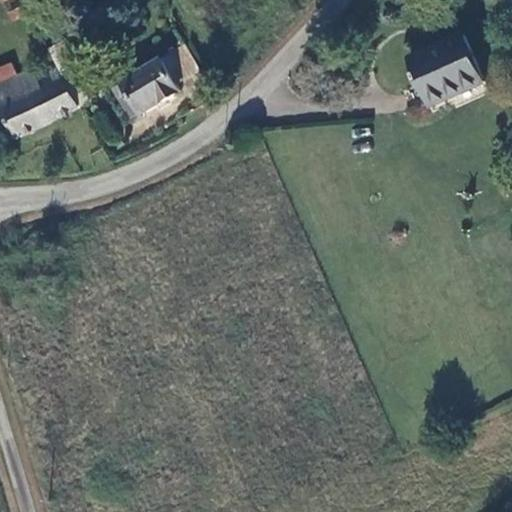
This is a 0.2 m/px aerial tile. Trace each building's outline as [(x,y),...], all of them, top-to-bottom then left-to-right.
[(424,83),(434,109),(489,86),(471,37),(415,61),(424,83)] [(70,84),(83,77),(65,46),(52,53),(61,69),(70,84)] [(190,50),(165,65),(180,93),(204,79),(190,50)] [(165,65),(117,94),(134,123),(181,96),(180,93),(165,65)] [(0,100),(21,140),(85,111),(70,84),(61,69),(42,77),(40,72),(24,80),(18,68),(0,75),(0,84),(3,90),(0,90),(0,100)] [(99,104),(83,77),(70,84),(85,111),(99,104)]
